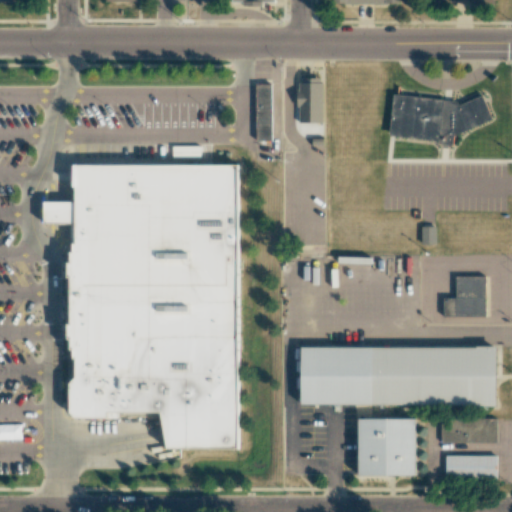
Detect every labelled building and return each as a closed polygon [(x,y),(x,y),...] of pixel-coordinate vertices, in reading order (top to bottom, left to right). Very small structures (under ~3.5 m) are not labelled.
[(322,123),(321,78),(298,78),(298,123),(322,123)] [(255,141),(271,140),(270,84),(255,84),(255,141)] [(481,95),(466,101),(392,95),(389,136),(440,140),(442,145),(452,145),(453,136),(491,120),(481,95)] [(160,413),(160,450),(228,450),(229,177),(71,177),(71,382),(63,396),(62,417),(69,424),(97,424),(97,413),(160,413)] [(435,227),(420,227),(420,245),(435,245),(435,227)] [(481,282),(482,320),(451,320),(451,283),(481,282)] [(491,354),(293,353),(293,411),(490,412),(491,354)] [(438,424),(437,448),(494,449),(494,425),(438,424)] [(352,426),(351,481),(408,482),(409,427),(352,426)] [(440,462),(493,462),(493,486),(440,485),(440,462)]
